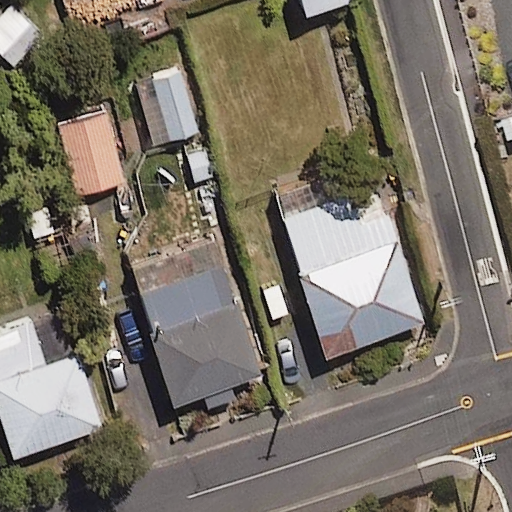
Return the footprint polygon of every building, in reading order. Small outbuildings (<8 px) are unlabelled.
[(354,0),(301,0),(307,19),(355,3),(354,0)] [(41,36),(12,7),(0,18),(0,48),(14,63),(41,36)] [(184,73),(152,81),(167,139),(199,131),(184,73)] [(105,106),(53,118),(71,196),(123,184),(105,106)] [(424,323),(392,214),(361,223),(353,196),(282,218),(322,353),(424,323)] [(258,377),(216,245),(127,273),(170,406),(202,396),(207,410),(237,400),(232,386),(258,377)] [(47,355),(35,318),(0,329),(0,417),(13,457),(102,429),(76,346),(47,355)]
